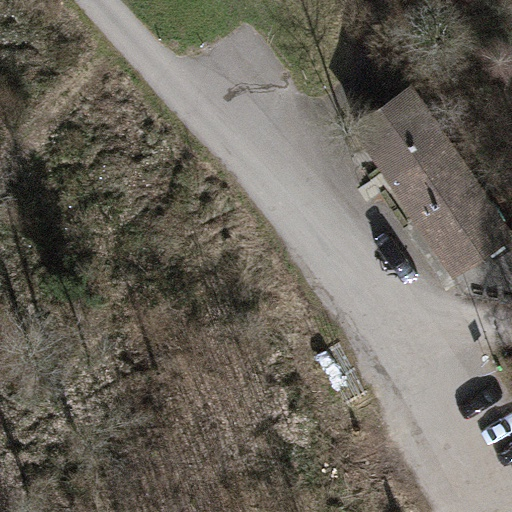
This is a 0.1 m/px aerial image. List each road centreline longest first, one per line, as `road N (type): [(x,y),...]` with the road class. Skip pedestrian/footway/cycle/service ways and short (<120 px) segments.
road 1 (unclassified): [(96,0),(384,316),(474,489)]
road 2 (track): [(384,316),(511,327)]
